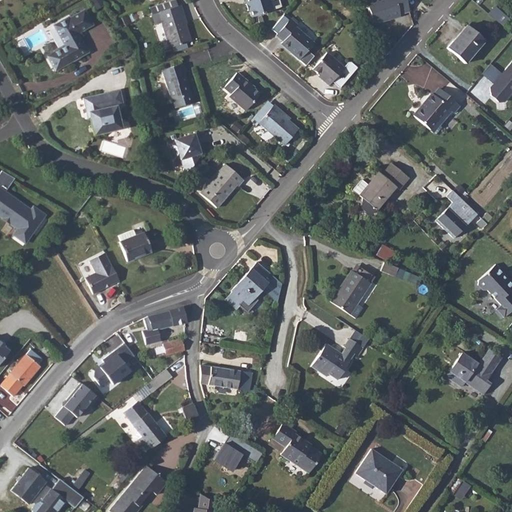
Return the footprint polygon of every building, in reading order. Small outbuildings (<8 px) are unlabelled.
[(102,0),(90,0),(94,9),(104,5),(102,0)] [(244,0),(246,6),(248,6),(252,19),(276,13),(271,0),(244,0)] [(410,11),(405,0),(374,0),(366,2),(374,25),(400,16),(400,14),(410,11)] [(187,24),(185,17),(181,18),(178,8),(152,16),(155,26),(161,24),(169,49),(192,42),(186,24),(187,24)] [(69,20),(54,28),(65,47),(56,52),(50,56),(49,60),(54,68),(57,69),(64,66),(87,53),(77,35),(92,27),(85,13),(70,21),(69,20)] [(276,37),(282,44),(293,53),(291,55),(299,62),(314,45),(296,28),(298,26),(291,20),(276,37)] [(447,48),(465,63),(484,41),(467,25),(447,48)] [(328,54),(313,71),(322,79),(320,81),(329,88),(332,84),(340,91),(357,70),(351,65),(349,64),(344,69),(328,54)] [(511,62),(503,74),(490,64),(482,75),(493,84),(490,89),(491,99),(499,103),(508,102),(511,96),(511,62)] [(184,65),(162,72),(172,102),(173,102),(176,111),(196,104),(192,94),(191,94),(187,84),(186,85),(183,74),(186,73),(184,65)] [(238,73),(224,89),(231,96),(228,98),(246,113),(261,95),(250,86),(251,85),(238,73)] [(413,116),(430,130),(448,109),(452,112),(454,113),(460,106),(440,89),(434,96),(432,94),(413,116)] [(120,90),(83,98),(86,115),(90,114),(95,136),(122,131),(118,107),(124,106),(120,90)] [(267,115),(260,123),(258,126),(285,149),(299,131),(290,123),(281,115),(283,113),(275,106),(267,115)] [(199,133),(168,143),(174,164),(181,161),(186,176),(201,158),(199,155),(205,153),(202,145),(199,145),(198,142),(202,141),(199,133)] [(361,197),(358,208),(370,217),(395,187),(398,190),(408,178),(391,164),(382,175),(379,173),(368,185),(361,180),(352,190),(359,196),(361,197)] [(225,165),(200,194),(216,208),(235,186),(236,187),(242,180),(225,165)] [(0,187),(0,213),(3,215),(3,218),(18,228),(14,233),(26,242),(45,215),(37,208),(34,212),(31,210),(6,191),(0,187)] [(476,214),(451,191),(446,197),(452,203),(435,221),(453,238),(476,214)] [(119,243),(127,262),(151,252),(143,233),(136,235),(134,231),(120,237),(122,241),(119,243)] [(382,243),(377,254),(391,261),(396,250),(382,243)] [(118,281),(105,252),(89,261),(95,273),(84,278),(92,294),(105,287),(106,286),(108,284),(109,286),(118,281)] [(233,292),(225,302),(236,311),(244,302),(247,305),(266,282),(264,280),(270,273),(256,262),(232,291),(233,292)] [(384,265),(381,273),(395,278),(398,270),(384,265)] [(497,265),(478,280),(478,285),(483,290),(487,291),(500,306),(496,310),(503,319),(511,310),(511,294),(510,292),(511,290),(511,286),(510,284),(504,277),(506,275),(497,265)] [(329,302),(347,315),(369,285),(351,272),(329,302)] [(182,308),(147,317),(151,329),(142,332),(145,345),(160,341),(157,330),(185,322),(186,322),(182,308)] [(0,362),(10,350),(5,345),(6,344),(0,339),(0,362)] [(180,339),(163,344),(166,356),(183,350),(180,339)] [(324,345),(309,368),(324,379),(326,376),(335,382),(349,362),(348,361),(352,355),(356,358),(362,349),(348,339),(342,348),(344,349),(338,357),(332,353),(334,352),(324,345)] [(134,356),(124,343),(101,359),(104,363),(99,366),(95,372),(95,378),(101,388),(111,381),(114,385),(131,372),(124,362),(134,356)] [(31,350),(0,386),(9,394),(19,382),(23,386),(39,367),(37,364),(42,359),(31,350)] [(458,386),(461,381),(463,379),(469,383),(467,385),(480,394),(488,382),(484,379),(481,377),(484,372),(487,374),(494,364),(481,356),(477,363),(460,352),(444,375),(458,386)] [(201,365),(198,378),(200,383),(237,388),(240,371),(201,365)] [(165,369),(145,385),(148,388),(150,391),(171,377),(165,369)] [(240,371),(237,388),(249,390),(251,373),(240,371)] [(66,400),(67,401),(63,406),(54,417),(65,425),(74,415),(77,417),(85,407),(90,406),(98,398),(80,383),(66,400)] [(138,401),(124,412),(142,436),(138,439),(145,449),(149,446),(151,448),(165,436),(138,401)] [(193,403),(182,407),(187,420),(195,416),(198,415),(197,415),(193,403)] [(283,424),(272,440),(285,449),(281,455),(280,457),(308,476),(321,456),(310,448),(311,446),(294,434),(295,433),(283,424)] [(209,433),(198,458),(210,462),(215,451),(211,449),(215,441),(209,433)] [(262,453),(230,433),(223,443),(247,458),(234,478),(242,483),(262,453)] [(371,451),(354,475),(385,496),(403,472),(371,451)] [(112,511),(138,511),(142,507),(140,505),(152,490),(155,492),(158,494),(167,482),(146,465),(109,510),(112,511)] [(19,481),(11,490),(29,505),(32,501),(45,484),(47,482),(32,470),(30,473),(27,470),(22,477),(21,476),(17,480),(19,481)] [(34,511),(33,511),(53,511),(44,503),(64,481),(60,479),(52,489),(51,488),(51,489),(41,502),(37,503),(32,510),(34,511)] [(64,481),(44,503),(53,511),(56,511),(66,501),(75,508),(84,497),(64,481)] [(232,498),(227,506),(235,511),(242,511),(246,508),(232,498)] [(214,511),(216,505),(210,501),(209,511),(198,509),(194,508),(192,511),(214,511)]
